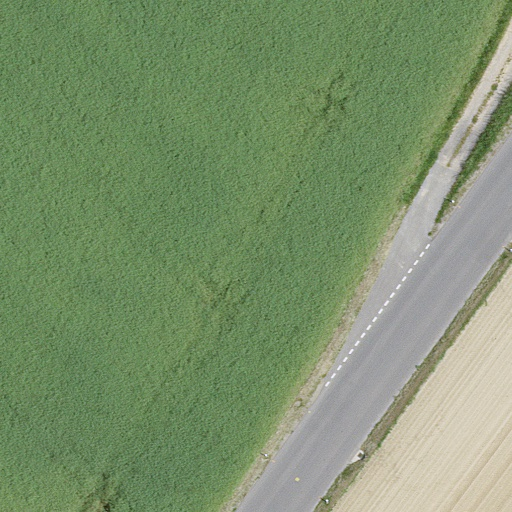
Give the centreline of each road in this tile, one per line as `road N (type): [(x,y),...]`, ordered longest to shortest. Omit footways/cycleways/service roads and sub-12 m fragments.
road 1 (track): [(334,417),(417,213),(511,49)]
road 2 (tertiary): [(267,511),(511,184)]
